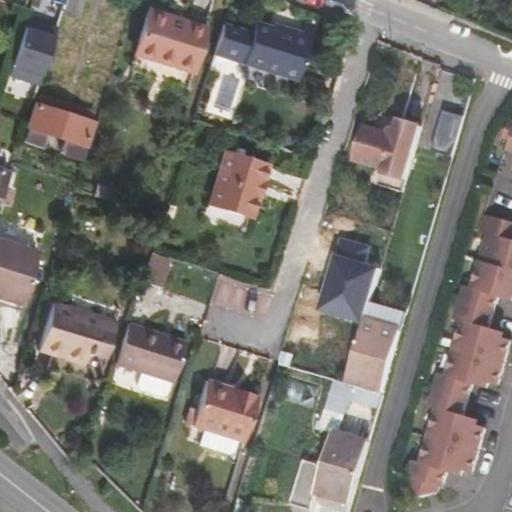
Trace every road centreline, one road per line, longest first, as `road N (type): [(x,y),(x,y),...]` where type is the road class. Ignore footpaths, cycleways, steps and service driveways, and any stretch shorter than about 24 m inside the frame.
road 1 (residential): [(510,64),(469,149),(373,492)]
road 2 (residential): [(250,328),(282,303),(369,10)]
road 3 (residential): [(369,10),(510,64)]
